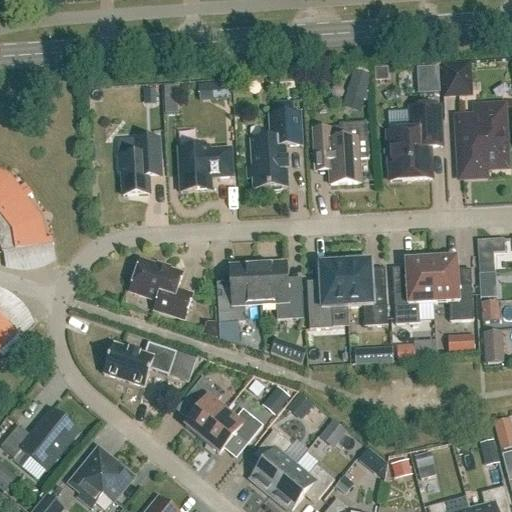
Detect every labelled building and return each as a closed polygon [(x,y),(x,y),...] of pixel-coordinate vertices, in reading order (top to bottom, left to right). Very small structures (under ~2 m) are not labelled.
[(445,99),(472,97),(470,65),(443,67),(445,99)] [(347,107),(364,112),(375,74),(357,69),(347,107)] [(438,70),(417,71),(418,96),(439,95),(438,70)] [(230,101),(229,84),(213,85),(215,102),(230,101)] [(168,86),(170,113),(185,112),(183,85),(168,86)] [(428,150),(430,150),(442,149),(440,108),(410,110),(411,133),(387,134),(390,184),(432,182),(431,161),(429,161),(428,150)] [(506,123),(504,121),(503,109),(477,111),(477,120),(458,121),(459,138),(457,140),(458,152),(459,154),(461,183),(486,182),(485,172),(492,171),(492,170),(506,169),(505,140),(506,138),(506,123)] [(271,142),(251,143),(252,169),(246,169),(247,180),(253,180),(254,192),(271,191),(273,193),(280,193),(283,190),(287,190),(287,173),(288,173),(288,161),(286,161),(285,149),(302,149),(300,116),(270,118),(271,142)] [(331,131),(313,132),(315,174),(329,174),(330,187),(361,186),(360,162),(369,162),(367,125),(339,127),(340,142),(332,142),(331,131)] [(150,197),(149,180),(161,180),(159,141),(135,143),(136,158),(118,159),(119,175),(121,175),(123,199),(150,197)] [(210,152),(210,150),(178,152),(180,196),(212,194),(211,181),(233,180),(232,151),(210,152)] [(0,219),(24,201),(32,195),(28,190),(22,195),(7,183),(9,180),(0,176),(0,219)] [(24,201),(0,219),(0,249),(2,254),(54,246),(53,240),(45,241),(37,223),(40,222),(24,201)] [(503,242),(477,244),(479,277),(493,276),(492,255),(503,254),(503,242)] [(446,261),(446,257),(431,258),(433,307),(449,306),(450,325),(473,323),(471,287),(458,288),(457,261),(446,261)] [(419,326),(418,308),(433,307),(431,258),(416,259),(416,263),(405,264),(407,291),(394,291),(396,328),(419,326)] [(332,331),(331,311),(347,310),(345,262),(331,263),(331,266),(319,267),(321,293),(308,294),(310,333),(332,331)] [(359,265),(359,262),(345,262),(347,310),(364,310),(365,330),(388,328),(386,290),(372,291),(371,264),(359,265)] [(156,269),(140,264),(138,271),(134,273),(131,283),(133,287),(130,294),(157,303),(154,313),(185,323),(192,299),(177,294),(182,278),(169,273),(170,271),(157,267),(156,269)] [(288,294),(286,266),(258,267),(260,307),(276,307),(277,323),(303,322),(302,293),(288,294)] [(246,325),(245,308),(260,307),(258,267),(230,269),(231,297),(217,297),(219,326),(246,325)] [(483,325),(499,324),(498,305),(482,306),(483,325)] [(0,348),(15,334),(21,341),(22,340),(0,317),(0,348)] [(500,334),(485,335),(487,366),(502,365),(500,334)] [(475,355),(473,337),(448,339),(449,356),(475,355)] [(280,341),(276,354),(306,364),(311,351),(280,341)] [(169,379),(177,355),(148,346),(144,357),(113,347),(103,377),(144,391),(150,373),(169,379)] [(361,365),(396,363),(395,350),(360,352),(361,365)] [(196,362),(177,355),(169,379),(188,385),(196,362)] [(202,443),(226,414),(216,406),(221,399),(211,391),(213,388),(203,379),(187,398),(201,409),(185,430),(202,443)] [(277,390),(263,407),(275,418),(290,401),(277,390)] [(289,410),(302,420),(311,409),(298,399),(289,410)] [(226,414),(202,443),(219,457),(235,437),(248,447),(263,429),(243,412),(235,422),(226,414)] [(47,474),(79,435),(52,413),(30,439),(18,429),(0,451),(14,462),(21,453),(47,474)] [(511,451),(508,436),(509,435),(506,422),(493,425),(501,456),(511,453),(511,451)] [(334,447),(345,433),(334,424),(323,438),(334,447)] [(270,499),(296,468),(284,458),(292,448),(274,433),(258,453),(268,461),(250,483),(270,499)] [(484,457),(495,455),(492,443),(481,446),(484,457)] [(98,451),(87,465),(69,487),(94,507),(103,497),(113,505),(134,480),(98,451)] [(370,451),(362,464),(381,476),(389,463),(370,451)] [(511,454),(502,457),(505,471),(511,469),(511,454)] [(436,479),(431,456),(415,460),(421,483),(436,479)] [(0,468),(0,492),(3,495),(15,480),(0,468)] [(296,468),(270,499),(285,511),(292,511),(308,494),(318,502),(334,483),(316,468),(308,478),(296,468)] [(470,511),(509,511),(504,490),(481,496),(484,508),(470,511)] [(63,511),(47,499),(36,511),(63,511)] [(451,504),(428,510),(428,511),(469,511),(466,500),(451,504)] [(172,511),(158,501),(149,511),(172,511)] [(347,511),(348,511),(337,501),(328,511),(347,511)]
